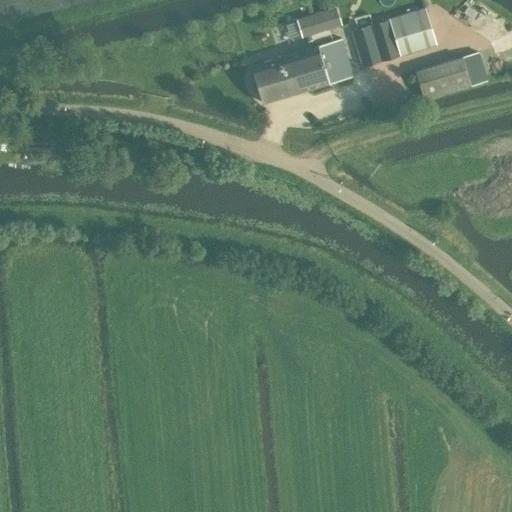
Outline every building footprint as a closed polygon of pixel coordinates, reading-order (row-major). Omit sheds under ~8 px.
[(350,29),(352,36),(361,65),(435,43),(425,7),(369,23),(350,29)] [(327,10),(309,16),(314,32),(332,26),(327,10)] [(261,104),(307,91),(350,78),(340,45),(344,44),(342,40),(250,68),(254,81),(251,82),(254,92),(257,91),(261,104)] [(470,87),(461,58),(414,72),(423,101),(470,87)] [(50,132),(50,123),(25,123),(25,131),(21,131),(21,148),(50,149),(50,132)]
